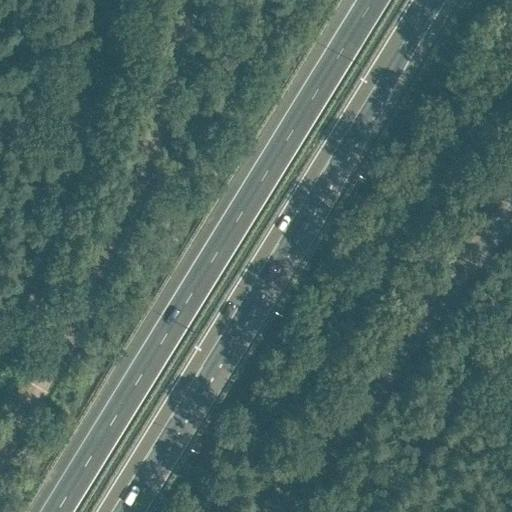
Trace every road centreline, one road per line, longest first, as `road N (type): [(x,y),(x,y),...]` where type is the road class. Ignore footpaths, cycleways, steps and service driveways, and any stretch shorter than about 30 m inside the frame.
road 1 (motorway): [(110,511),(427,0)]
road 2 (motorway): [(369,0),(52,511)]
road 3 (unclassified): [(0,458),(29,421),(187,0)]
road 4 (tertiary): [(271,511),(511,208)]
